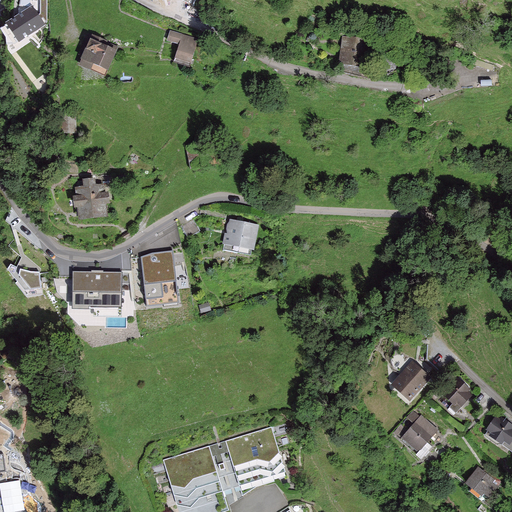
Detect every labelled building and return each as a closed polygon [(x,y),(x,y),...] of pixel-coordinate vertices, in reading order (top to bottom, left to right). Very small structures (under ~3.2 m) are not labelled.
[(47,0),(40,0),(40,13),(39,14),(41,19),(43,18),(46,22),(47,22),(47,0)] [(32,5),(5,23),(18,42),(45,24),(41,19),(39,14),(32,5)] [(196,42),(168,30),(164,40),(174,44),(167,58),(186,66),(196,42)] [(363,42),(340,35),(333,61),(355,68),(363,42)] [(83,41),(78,39),(68,60),(96,73),(109,48),(85,36),(83,41)] [(65,206),(66,217),(99,215),(97,185),(83,185),(83,179),(71,180),(71,186),(64,187),(65,196),(60,197),(61,206),(65,206)] [(256,226),(228,219),(221,248),(250,255),(256,226)] [(139,263),(142,283),(172,279),(170,259),(139,263)] [(21,269),(19,275),(30,289),(41,287),(40,272),(31,272),(21,269)] [(121,274),(74,273),(73,306),(120,308),(121,274)] [(388,383),(404,400),(426,379),(410,362),(388,383)] [(455,378),(437,396),(450,409),(468,391),(455,378)] [(395,435),(408,451),(435,430),(421,413),(395,435)] [(511,431),(491,415),(480,429),(506,448),(511,439),(511,431)] [(271,428),(225,441),(239,494),(254,485),(284,476),(271,428)] [(207,448),(161,460),(175,511),(218,511),(224,510),(207,448)] [(475,467),(461,482),(478,497),(492,482),(475,467)]
